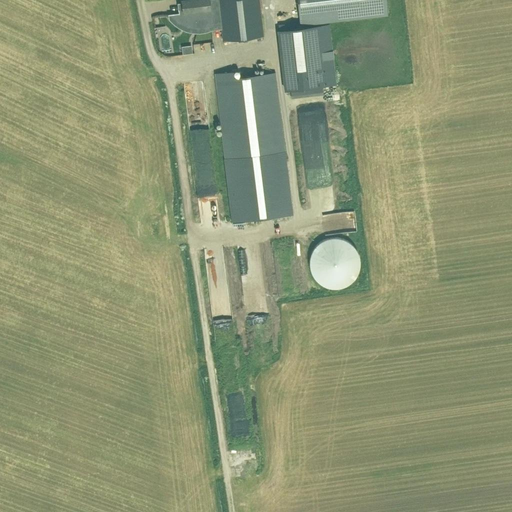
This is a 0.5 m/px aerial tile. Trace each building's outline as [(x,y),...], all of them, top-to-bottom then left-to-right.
[(262,37),(258,0),(215,0),(209,1),(208,0),(187,0),(181,1),(182,9),(172,10),(174,23),(181,23),(180,14),(182,14),(189,13),(190,24),(194,23),(194,26),(221,23),(223,41),(262,37)] [(388,16),(385,0),(296,0),(300,27),(388,16)] [(335,85),(329,26),(279,32),(286,91),(335,85)] [(231,78),(231,72),(215,74),(234,221),(292,214),(274,73),(231,78)] [(194,125),(205,124),(202,88),(192,89),(194,125)]
